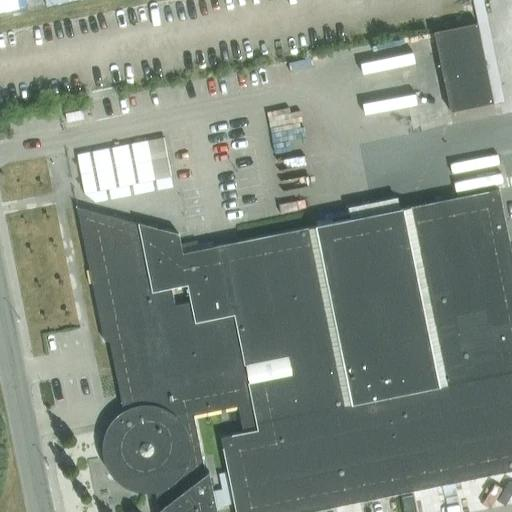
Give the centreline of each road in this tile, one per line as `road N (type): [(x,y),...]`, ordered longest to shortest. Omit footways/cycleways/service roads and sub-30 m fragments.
road 1 (unknown): [(202,112),(235,232),(244,239),(280,232),(299,221),(267,99)]
road 2 (unknown): [(0,52),(257,0)]
road 3 (unclassified): [(40,511),(0,309)]
